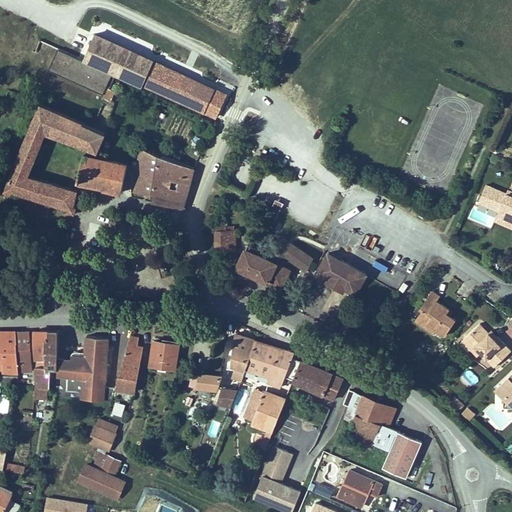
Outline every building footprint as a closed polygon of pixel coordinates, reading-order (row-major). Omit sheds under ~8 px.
[(109,0),(106,13),(113,14),(116,0),(109,0)] [(123,20),(131,6),(122,1),(115,15),(123,20)] [(84,64),(139,89),(141,86),(214,120),(225,96),(98,37),(84,64)] [(294,77),(292,83),(305,89),(308,83),(294,77)] [(107,86),(105,96),(113,98),(115,88),(107,86)] [(73,163),(81,166),(84,157),(86,152),(92,155),(105,158),(108,149),(102,146),(107,133),(43,105),(27,140),(20,137),(16,145),(23,148),(4,189),(11,192),(14,188),(70,210),(69,213),(76,216),(78,208),(73,207),(76,193),(34,177),(49,139),(79,151),(73,163)] [(194,170),(143,151),(133,192),(155,196),(154,202),(181,209),(194,170)] [(81,166),(78,182),(103,187),(103,189),(123,192),(127,165),(84,157),(81,166)] [(511,188),(509,188),(489,179),(481,196),(501,205),(500,208),(511,212),(511,188)] [(268,217),(277,220),(284,200),(275,197),(268,217)] [(511,212),(500,208),(497,215),(511,221),(511,212)] [(236,227),(226,228),(228,249),(239,248),(236,227)] [(291,240),(285,236),(279,250),(285,254),(291,240)] [(285,254),(279,250),(274,260),(285,265),(290,254),(313,268),(321,257),(291,240),(285,254)] [(249,248),(239,267),(285,288),(294,269),(285,265),(274,260),(249,248)] [(339,253),(324,269),(356,298),(371,282),(339,253)] [(457,315),(451,311),(454,307),(451,304),(447,302),(439,296),(442,291),(434,286),(421,304),(424,306),(417,316),(424,321),(427,318),(437,325),(446,331),(457,315)] [(437,325),(427,318),(424,321),(435,328),(437,325)] [(495,363),(511,347),(511,345),(499,332),(496,335),(490,328),(481,319),(467,333),(476,342),(472,346),(478,352),(482,349),(495,363)] [(490,328),(496,335),(499,332),(496,329),(493,326),(490,328)] [(19,331),(0,329),(0,372),(20,374),(21,374),(22,364),(19,331)] [(32,331),(19,331),(22,364),(36,364),(32,331)] [(62,370),(62,358),(61,332),(53,331),(53,343),(49,343),(49,358),(49,367),(39,367),(35,397),(52,398),(55,369),(62,370)] [(53,343),(53,331),(39,331),(39,358),(49,358),(49,343),(53,343)] [(472,346),(476,342),(467,333),(463,336),(472,346)] [(121,387),(117,398),(133,397),(134,389),(137,389),(146,345),(140,344),(141,336),(135,335),(121,387)] [(238,335),(232,367),(247,372),(247,370),(257,340),(238,335)] [(117,398),(121,387),(110,386),(109,336),(90,336),(89,358),(62,358),(62,370),(61,380),(71,380),(71,396),(88,397),(89,403),(115,405),(117,398)] [(183,342),(157,339),(153,367),(180,370),(183,342)] [(294,383),(301,362),(293,359),(296,353),(257,340),(247,370),(273,378),(271,383),(292,389),(294,383)] [(350,383),(301,362),(294,383),(342,405),(350,383)] [(511,371),(497,386),(504,395),(505,404),(511,404),(511,371)] [(224,376),(222,376),(200,373),(198,387),(222,390),(224,376)] [(254,424),(276,432),(288,400),(268,393),(270,389),(261,386),(250,411),(258,414),(254,424)] [(233,408),(238,396),(225,390),(219,402),(233,408)] [(0,413),(7,415),(11,395),(0,394),(0,393),(0,413)] [(413,417),(357,393),(346,418),(355,422),(347,440),(387,458),(392,446),(409,453),(418,433),(408,428),(413,417)] [(457,395),(452,399),(459,408),(464,404),(457,395)] [(471,420),(476,411),(467,406),(462,414),(471,420)] [(120,422),(99,414),(89,440),(110,449),(118,430),(117,430),(120,422)] [(441,442),(418,433),(409,453),(402,471),(425,481),(441,442)] [(292,511),(302,488),(283,480),(294,452),(274,444),(262,474),(264,475),(254,497),(290,511),(292,511)] [(122,459),(100,449),(93,464),(86,460),(77,480),(118,499),(127,478),(116,473),(122,459)] [(6,469),(24,471),(25,463),(7,462),(6,469)] [(387,487),(351,472),(339,499),(363,510),(370,495),(381,500),(387,487)] [(340,479),(326,473),(318,490),(333,496),(340,479)] [(0,511),(3,511),(14,489),(0,482),(0,511)] [(87,511),(89,501),(48,494),(45,511),(87,511)]
